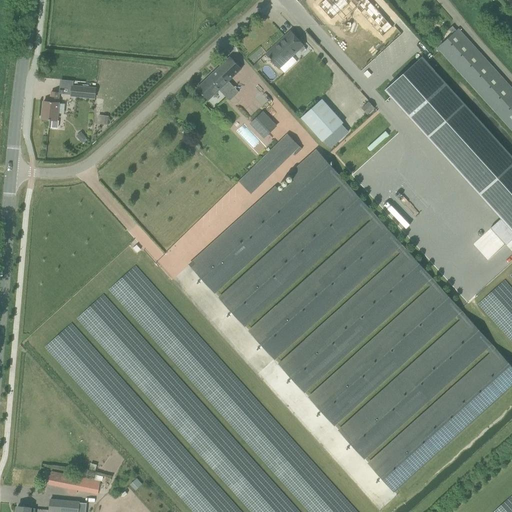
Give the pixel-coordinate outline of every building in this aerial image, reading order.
[(322,0),(316,6),(329,21),(350,3),(380,38),(392,28),(366,0),(322,0)] [(382,0),(378,3),(387,15),(392,12),(383,0),(382,0)] [(511,89),(457,29),(455,30),(452,33),(435,49),(438,52),(439,51),(511,132),(511,89)] [(290,32),(266,54),(273,62),(278,68),(279,67),(284,73),(297,62),(291,56),(302,45),(297,40),(290,32)] [(217,69),(196,89),(203,96),(208,101),(218,90),(229,101),(238,92),(228,81),(241,69),(237,64),(230,57),(217,69)] [(433,72),(397,104),(501,219),(490,228),(493,231),(506,245),(508,243),(511,239),(511,157),(421,57),(420,58),(427,65),(425,67),(429,72),(431,70),(433,72)] [(95,98),(96,89),(72,86),(71,96),(95,98)] [(43,101),(42,119),(50,120),(49,128),(56,128),(58,127),(59,121),(57,121),(57,114),(63,115),(65,104),(58,103),(59,93),(51,92),(50,102),(43,101)] [(320,99),(299,117),(320,141),(341,123),(320,99)] [(361,110),(367,116),(374,109),(368,103),(361,110)] [(263,139),(276,126),(262,112),(249,124),(263,139)] [(99,115),(98,124),(106,125),(108,116),(99,115)] [(86,139),(82,134),(77,138),(81,143),(86,139)] [(295,151),(296,153),(301,148),(287,134),(239,181),(251,194),(295,151)] [(294,181),(280,194),(276,189),(191,265),(215,292),(335,183),(341,189),(221,298),(246,325),(366,216),(372,223),(251,331),(275,358),(401,245),(316,152),(290,176),(294,181)] [(456,316),(462,311),(460,309),(402,245),(397,250),(400,254),(277,364),(304,394),(427,283),(430,287),(307,397),(334,427),(456,316)] [(232,279),(216,294),(219,297),(235,282),(232,279)] [(460,321),(338,431),(363,459),(486,349),(490,354),(368,464),(393,492),(394,491),(511,385),(511,367),(491,344),(462,311),(456,316),(460,321)] [(248,330),(261,319),(258,316),(246,326),(248,330)] [(74,442),(75,432),(41,428),(41,430),(41,431),(41,436),(40,436),(40,438),(41,439),(40,443),(28,442),(25,464),(42,465),(43,461),(52,462),(53,451),(49,451),(50,439),(74,442)] [(369,463),(385,447),(382,444),(366,460),(369,463)] [(48,484),(69,488),(87,491),(90,479),(51,472),(48,484)] [(48,511),(76,511),(77,502),(50,500),(48,511)]
